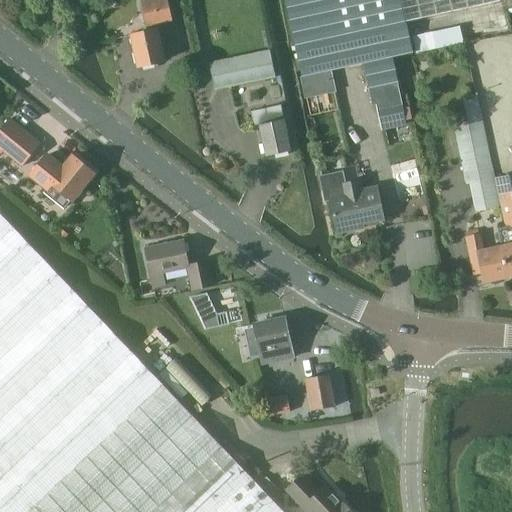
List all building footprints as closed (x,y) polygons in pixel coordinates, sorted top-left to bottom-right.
[(139,66),(164,61),(155,24),(172,21),(167,0),(151,0),(141,2),(147,32),(132,35),(139,66)] [(285,0),(295,45),(302,77),(364,63),(369,88),(398,82),(393,57),(413,53),(406,21),(501,1),(500,0),(285,0)] [(215,89),(275,76),(269,50),(210,62),(215,89)] [(468,122),(453,125),(466,184),(470,183),(476,211),(497,208),(500,207),(493,178),(495,177),(483,119),(477,96),(463,99),(468,122)] [(401,98),(375,104),(381,129),(407,124),(401,98)] [(292,151),(287,131),(285,119),(284,119),(280,105),(267,108),(270,122),(259,125),(265,156),(292,151)] [(11,118),(0,131),(0,146),(24,165),(40,145),(42,142),(11,118)] [(47,154),(30,175),(47,188),(51,183),(53,184),(53,185),(72,200),(81,188),(94,172),(74,156),(65,167),(64,167),(47,154)] [(344,171),(321,176),(326,201),(331,200),(338,232),(385,223),(380,203),(377,187),(362,190),(360,179),(346,182),(344,171)] [(511,174),(495,177),(493,178),(500,207),(505,227),(497,228),(501,245),(508,277),(511,276),(511,174)] [(0,213),(0,511),(284,511),(158,379),(136,356),(0,213)] [(481,233),(466,236),(474,275),(481,274),(483,283),(508,277),(501,245),(485,248),(481,233)] [(189,265),(183,240),(145,248),(154,287),(166,285),(164,273),(188,268),(193,289),(213,285),(208,261),(189,265)] [(285,318),(255,324),(263,364),(277,361),(293,358),(291,346),(285,318)] [(311,410),(335,406),(330,374),(305,378),(311,410)] [(263,399),(266,416),(290,413),(288,394),(263,399)] [(266,474),(265,475),(259,469),(253,475),(269,492),(277,485),(266,474)] [(319,493),(302,476),(288,489),(309,511),(350,511),(326,486),(319,493)]
